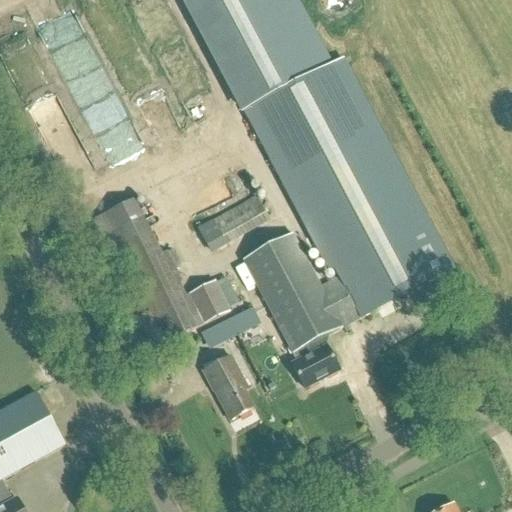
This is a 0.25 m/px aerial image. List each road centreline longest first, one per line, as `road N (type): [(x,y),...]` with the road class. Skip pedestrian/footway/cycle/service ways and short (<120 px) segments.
road 1 (unclassified): [(168,511),(0,180)]
road 2 (tertiary): [(277,511),(511,383)]
